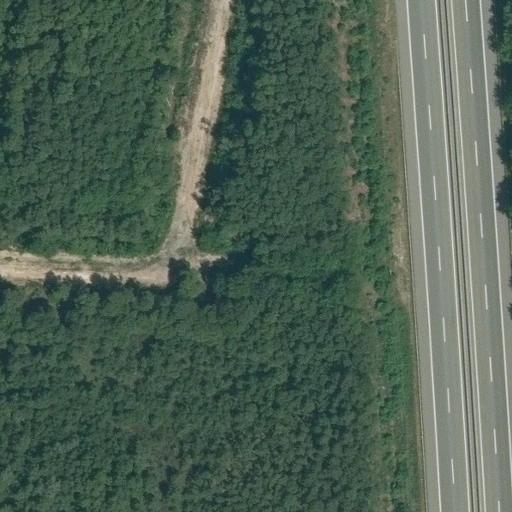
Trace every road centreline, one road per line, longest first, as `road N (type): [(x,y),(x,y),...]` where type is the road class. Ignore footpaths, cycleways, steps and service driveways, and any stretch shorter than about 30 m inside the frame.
road 1 (motorway): [(497,511),(463,0)]
road 2 (motorway): [(419,0),(452,511)]
